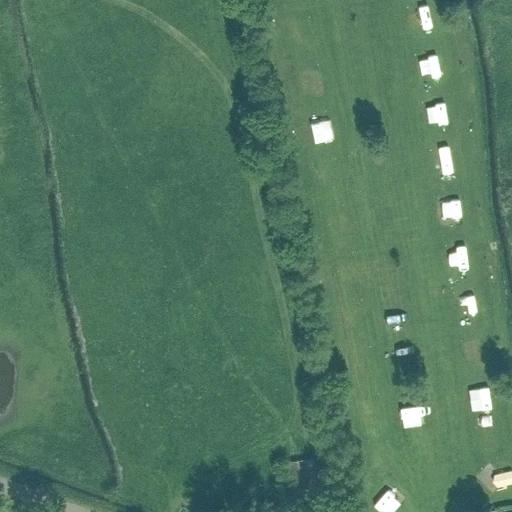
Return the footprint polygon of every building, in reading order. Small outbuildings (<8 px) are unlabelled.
[(399,36),(420,43),(427,25),(405,17),(399,36)] [(290,55),(303,43),(296,36),(283,49),(290,55)] [(415,100),(432,109),(437,101),(420,91),(415,100)] [(438,204),(433,212),(452,224),(457,215),(438,204)] [(325,243),(338,229),(330,222),(317,236),(325,243)] [(336,260),(324,275),(332,281),(344,266),(336,260)] [(465,303),(471,294),(452,280),(445,289),(465,303)] [(469,337),(474,327),(453,317),(448,326),(469,337)] [(341,353),(358,340),(351,330),(334,344),(341,353)] [(344,388),(360,400),(374,381),(358,370),(344,388)] [(371,445),(360,464),(377,475),(389,455),(371,445)] [(287,464),(295,509),(332,504),(323,457),(287,464)] [(480,493),(496,480),(484,467),(469,479),(480,493)] [(379,488),(364,502),(373,511),(375,511),(389,498),(379,488)]
